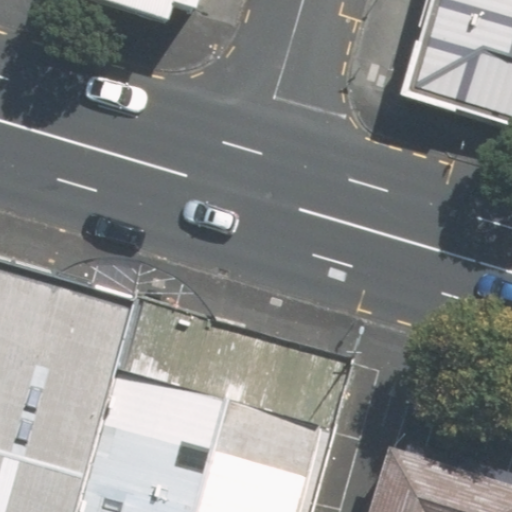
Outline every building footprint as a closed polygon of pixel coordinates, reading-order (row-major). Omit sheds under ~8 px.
[(103,0),(183,24),(190,0),(103,0)] [(511,0),(434,0),(407,93),(511,123),(511,0)] [(128,305),(0,269),(0,511),(70,511),(110,369),(128,305)] [(307,511),(331,430),(110,369),(70,511),(307,511)] [(511,511),(511,486),(382,449),(362,511),(511,511)]
